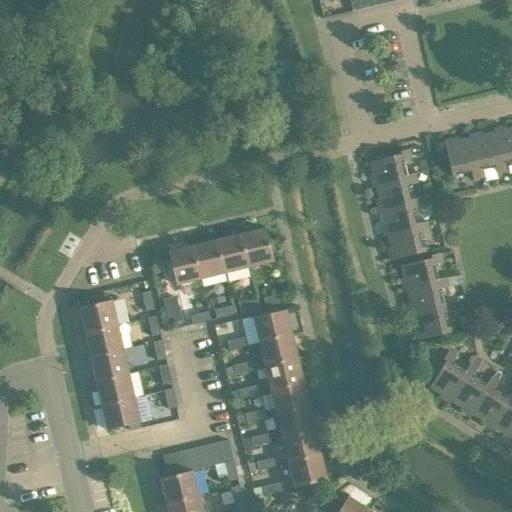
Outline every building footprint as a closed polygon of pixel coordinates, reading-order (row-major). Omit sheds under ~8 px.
[(362,0),(350,0),(353,12),(365,9),(362,0)] [(375,0),(362,0),(365,9),(377,6),(375,0)] [(511,128),(497,133),(505,164),(511,162),(511,128)] [(497,174),(502,173),(507,172),(505,164),(497,133),(473,138),(481,170),(496,167),(497,174)] [(473,180),(478,179),(483,178),(481,170),(473,138),(444,145),(452,177),(471,172),(473,180)] [(375,184),(407,176),(403,161),(411,159),(409,150),(400,152),(401,156),(370,163),(375,184)] [(417,183),(416,179),(415,174),(407,176),(375,184),(380,208),(413,200),(409,185),(417,183)] [(423,208),(421,203),(420,198),(413,200),(380,208),(386,232),(419,224),(415,209),(423,208)] [(428,232),(427,227),(426,222),(419,224),(386,232),(393,261),(425,253),(421,234),(428,232)] [(242,235),(250,267),(275,261),(267,229),(242,235)] [(218,241),(226,273),(250,267),(242,235),(218,241)] [(194,246),(202,279),(226,273),(218,241),(194,246)] [(202,279),(194,246),(169,252),(177,285),(202,279)] [(401,267),(406,289),(438,281),(435,266),(442,264),(440,255),(431,257),(432,260),(401,267)] [(446,279),(438,281),(406,289),(412,312),(444,305),(440,290),(448,288),(446,279)] [(146,312),(155,310),(150,291),(141,293),(146,312)] [(105,294),(81,300),(83,307),(107,301),(105,294)] [(265,307),(284,303),(281,294),(263,298),(265,307)] [(85,332),(118,325),(112,300),(107,301),(83,307),(79,308),(85,332)] [(256,300),(238,304),(240,313),(258,308),(256,300)] [(459,301),(444,305),(412,312),(418,341),(451,333),(446,314),(461,310),(459,301)] [(233,305),(214,310),(216,319),(235,314),(233,305)] [(168,324),(182,320),(179,308),(165,312),(168,324)] [(260,343),(277,339),(293,335),(287,310),(254,318),(260,343)] [(192,325),(211,320),(209,311),(190,316),(192,325)] [(151,337),(160,335),(156,316),(147,318),(151,337)] [(91,357),(123,349),(118,325),(85,332),(91,357)] [(299,359),(293,335),(277,339),(260,343),(266,367),(299,359)] [(229,350),(248,346),(246,337),(227,341),(229,350)] [(157,361),(166,359),(162,340),(153,342),(157,361)] [(123,349),(91,357),(97,381),(129,373),(123,349)] [(430,388),(449,400),(466,372),(453,363),(457,356),(449,351),(444,359),(447,361),(430,388)] [(476,357),(471,365),(474,367),(477,369),(482,360),(476,357)] [(305,383),(299,359),(266,367),(272,391),(305,383)] [(235,374),(254,370),(252,361),(233,365),(235,374)] [(163,386),(172,383),(167,364),(158,366),(163,386)] [(471,365),(466,372),(449,400),(470,413),(487,384),(474,376),(478,370),(477,369),(474,367),(471,365)] [(496,372),(492,378),(496,380),(498,381),(501,376),(496,372)] [(102,405),(135,398),(129,373),(97,381),(102,405)] [(491,378),(487,384),(470,413),(491,426),(509,398),(495,389),(500,383),(498,381),(496,380),(492,378),(491,378)] [(311,407),(305,383),(272,391),(278,415),(311,407)] [(241,399),(260,394),(257,385),(238,390),(241,399)] [(168,409),(177,407),(173,388),(164,390),(168,409)] [(511,392),(509,398),(491,426),(511,438),(511,392)] [(135,398),(102,405),(108,430),(141,422),(135,398)] [(316,431),(311,407),(278,415),(284,439),(316,431)] [(246,422),(265,418),(263,409),(244,414),(246,422)] [(322,455),(316,431),(284,439),(290,463),(322,455)] [(252,447),(271,442),(269,433),(250,438),(250,439),(252,447)] [(250,439),(242,441),(244,449),(252,447),(250,439)] [(222,463),(224,463),(233,461),(234,461),(229,440),(217,442),(222,463)] [(207,445),(212,466),(222,463),(217,442),(207,445)] [(207,445),(196,448),(201,469),(212,466),(207,445)] [(186,450),(189,465),(191,471),(194,470),(201,469),(196,448),(186,450)] [(175,453),(180,474),(191,471),(189,465),(186,450),(175,453)] [(164,455),(169,477),(180,474),(175,453),(164,455)] [(328,480),(322,455),(290,463),(296,488),(328,480)] [(258,471),(277,466),(275,457),(256,462),(256,463),(258,471)] [(238,479),(233,461),(224,463),(229,482),(238,479)] [(256,463),(249,465),(251,473),(258,471),(256,463)] [(161,478),(167,503),(200,495),(194,470),(191,471),(180,474),(169,477),(161,478)] [(264,496),(283,491),(281,482),(262,486),(262,488),(264,496)] [(235,506),(244,504),(239,485),(230,487),(235,506)] [(262,488),(253,490),(255,498),(264,496),(262,488)] [(167,503),(169,511),(203,511),(200,495),(167,503)] [(369,511),(370,511),(349,497),(339,511),(328,511),(323,508),(320,511),(369,511)]
